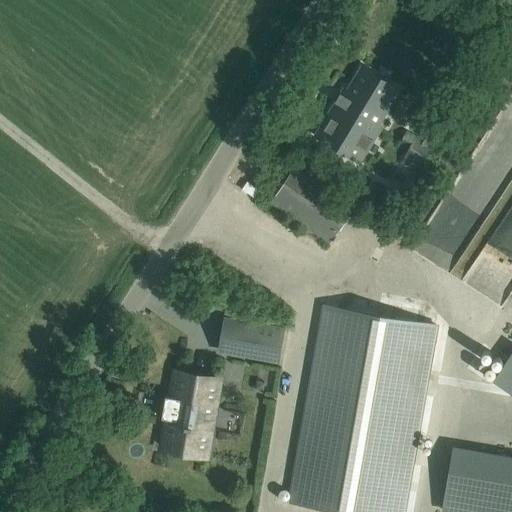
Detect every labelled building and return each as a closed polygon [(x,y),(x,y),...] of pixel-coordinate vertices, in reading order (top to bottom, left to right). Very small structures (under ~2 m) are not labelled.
[(374,126),(395,90),(361,71),(347,94),(343,91),(317,136),(358,161),(378,128),(374,126)] [(416,172),(432,144),(436,146),(445,131),(428,121),(420,137),(415,134),(415,136),(406,131),(400,142),(408,147),(399,163),(416,172)] [(331,243),(357,203),(297,162),(270,203),(331,243)] [(398,209),(406,195),(387,183),(378,197),(398,209)] [(453,265),(444,245),(423,255),(432,275),(453,265)] [(325,306),(290,504),(336,511),(402,511),(436,326),(325,306)] [(249,325),(244,353),(277,360),(282,331),(249,325)] [(511,355),(493,379),(511,391),(511,355)] [(216,383),(172,375),(158,447),(202,456),(207,433),(211,433),(216,412),(211,411),(216,383)] [(452,511),(465,511),(473,467),(451,463),(443,510),(452,511)]
